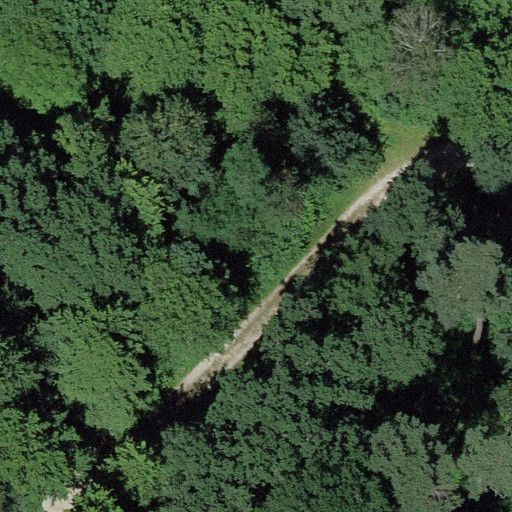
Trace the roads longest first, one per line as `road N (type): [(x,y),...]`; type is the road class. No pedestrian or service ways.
road 1 (track): [(60,511),(201,379),(387,182),(511,144)]
road 2 (track): [(445,162),(336,121),(241,120),(102,134),(0,121)]
